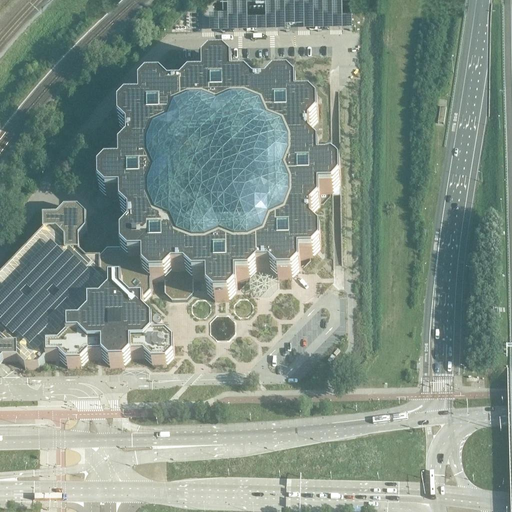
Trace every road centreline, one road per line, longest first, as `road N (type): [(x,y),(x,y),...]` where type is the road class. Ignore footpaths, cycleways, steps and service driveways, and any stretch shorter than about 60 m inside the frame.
road 1 (motorway): [(481,0),(441,283),(444,417)]
road 2 (secondary): [(113,492),(437,495)]
road 3 (secondary): [(444,417),(252,440)]
road 4 (secondary): [(252,440),(115,463)]
road 5 (secondary): [(252,440),(117,441)]
road 6 (unknown): [(175,379),(185,324),(262,329)]
